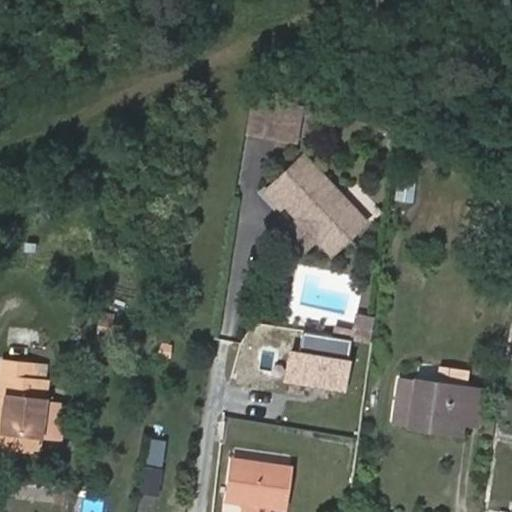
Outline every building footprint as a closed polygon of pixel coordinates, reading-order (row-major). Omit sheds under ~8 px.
[(296,113),(244,106),(239,138),(291,145),(296,113)] [(395,123),(374,119),(372,132),(394,135),(395,123)] [(281,207),(296,222),(315,240),(330,255),(362,223),(297,162),(261,199),(276,213),(281,207)] [(416,181),(399,178),(396,197),(413,200),(416,181)] [(315,240),(296,222),(285,234),(304,252),(315,240)] [(360,330),(359,339),(373,342),(376,322),(361,320),(360,330)] [(359,339),(360,330),(336,326),(335,336),(359,339)] [(299,355),(296,377),(342,384),(346,361),(299,355)] [(11,430),(49,434),(69,436),(72,406),(52,404),(56,366),(11,361),(8,396),(13,396),(11,430)] [(438,383),(399,377),(393,421),(461,431),(463,421),(468,387),(470,371),(440,367),(438,383)] [(483,390),(468,387),(463,421),(477,423),(483,390)] [(222,391),(220,418),(274,422),(277,395),(222,391)] [(48,449),(49,434),(11,430),(13,396),(8,396),(3,445),(48,449)] [(162,464),(167,439),(151,436),(146,462),(162,464)] [(244,501),(261,503),(271,504),(283,506),(289,467),(233,459),(227,499),(244,501)] [(163,469),(138,466),(135,491),(160,494),(163,469)] [(67,500),(80,501),(82,485),(68,484),(67,500)] [(102,511),(104,499),(84,497),(82,511),(102,511)] [(260,511),(261,503),(244,501),(242,511),(260,511)] [(269,511),(271,504),(261,503),(260,511),(269,511)]
